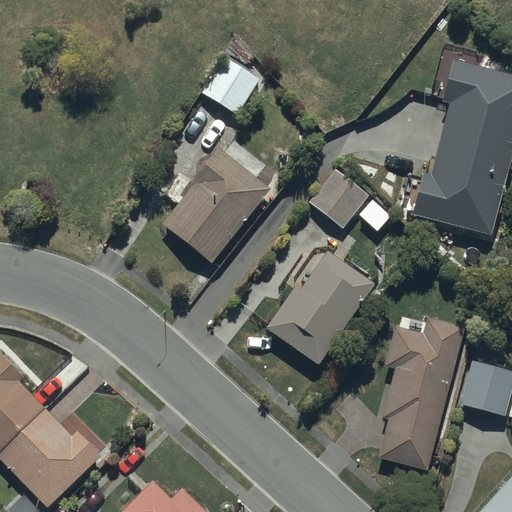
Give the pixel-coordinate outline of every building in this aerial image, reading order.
[(424,173),(413,214),(492,236),(511,163),(511,76),(478,67),(481,55),(445,45),(432,94),(452,100),(431,175),(424,173)] [(260,81),(224,58),(202,93),(237,116),(260,81)] [(197,183),(163,225),(212,265),(273,192),(221,149),(195,181),(197,183)] [(335,170),(309,204),(343,230),(369,196),(335,170)] [(303,292),(294,287),(267,329),(322,364),(373,284),(327,254),(303,292)] [(385,365),(396,368),(383,418),(389,419),(379,459),(429,472),(465,329),(427,320),(426,324),(406,319),(403,329),(394,327),(385,365)] [(0,458),(51,510),(104,457),(78,432),(73,436),(20,383),(25,378),(0,353),(0,458)] [(511,370),(473,360),(460,406),(507,419),(511,400),(511,370)] [(511,511),(511,474),(479,511),(511,511)] [(204,511),(182,490),(173,500),(153,482),(124,511),(204,511)]
